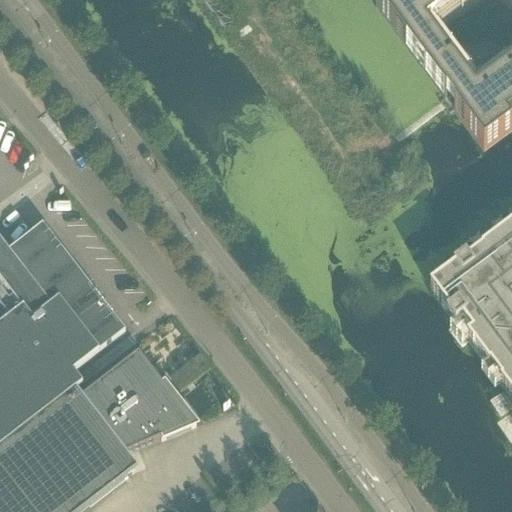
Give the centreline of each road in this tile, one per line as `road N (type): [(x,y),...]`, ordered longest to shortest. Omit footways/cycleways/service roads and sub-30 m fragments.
road 1 (secondary): [(419,511),(24,0)]
road 2 (secondary): [(0,15),(377,511)]
road 3 (unclassified): [(297,456),(191,314),(0,99)]
road 4 (unknown): [(257,402),(127,511)]
